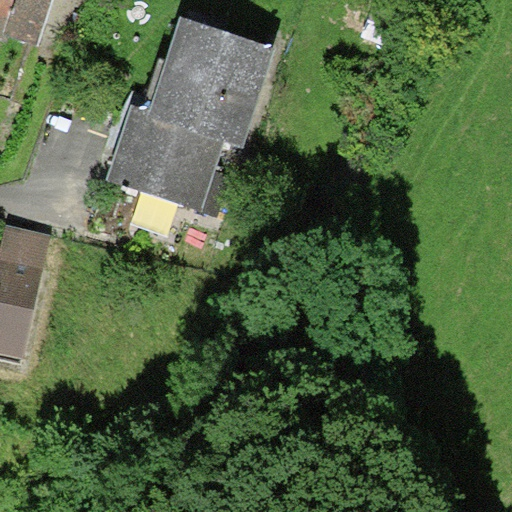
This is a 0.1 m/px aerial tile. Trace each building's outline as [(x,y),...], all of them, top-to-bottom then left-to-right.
[(0,0),(0,29),(3,31),(10,11),(39,21),(46,0),(0,0)] [(189,19),(158,113),(157,117),(219,138),(238,144),(271,46),(189,19)] [(197,207),(219,138),(157,117),(158,113),(140,106),(126,147),(115,181),(125,183),(123,187),(128,190),(130,185),(197,207)] [(10,223),(3,258),(43,266),(51,232),(10,223)] [(0,343),(25,349),(43,266),(3,258),(0,256),(0,343)]
